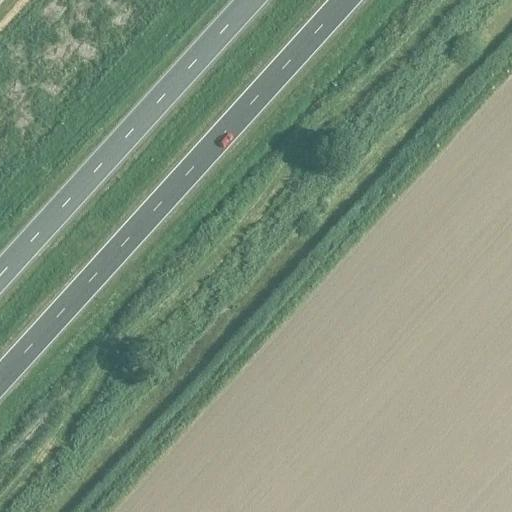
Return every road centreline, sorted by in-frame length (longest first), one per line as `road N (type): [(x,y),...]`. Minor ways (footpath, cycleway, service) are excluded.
road 1 (trunk): [(0,382),(347,0)]
road 2 (trunk): [(252,0),(0,277)]
